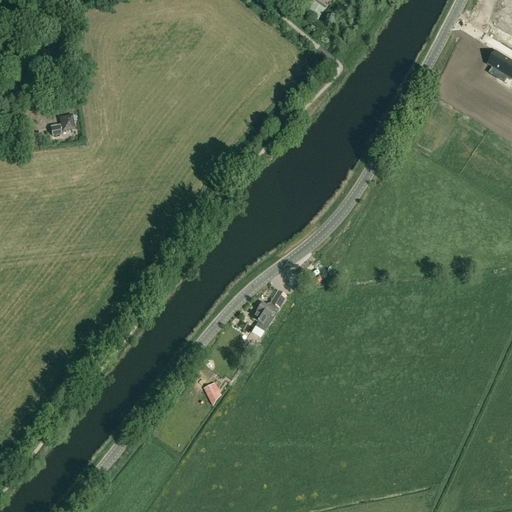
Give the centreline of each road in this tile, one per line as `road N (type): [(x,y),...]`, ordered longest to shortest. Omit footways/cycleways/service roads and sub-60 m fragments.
road 1 (tertiary): [(67,511),(227,314),(342,212),(460,0)]
road 2 (track): [(0,44),(40,32),(53,57),(38,102),(0,144)]
